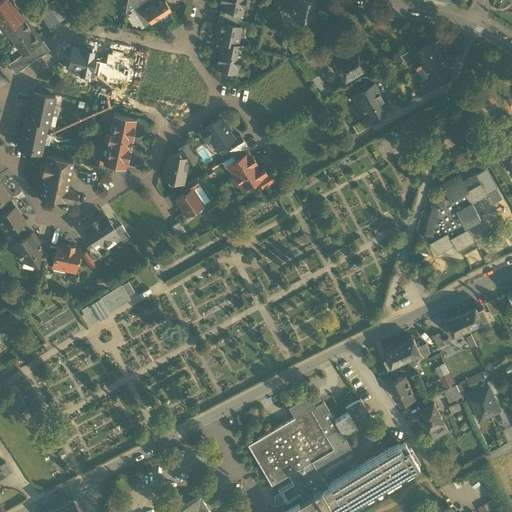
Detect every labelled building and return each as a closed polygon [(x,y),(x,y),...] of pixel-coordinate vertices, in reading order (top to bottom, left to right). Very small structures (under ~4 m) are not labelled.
[(0,0),(0,25),(4,31),(7,29),(25,17),(21,11),(16,15),(8,5),(11,3),(8,0),(0,0)] [(54,0),(48,5),(54,15),(63,9),(56,0),(54,0)] [(129,9),(133,6),(129,0),(127,0),(125,11),(129,9)] [(155,7),(150,0),(141,0),(133,6),(145,26),(170,9),(165,1),(155,7)] [(220,0),(224,1),(223,7),(223,8),(233,10),(232,17),(240,19),(243,5),(243,0),(220,0)] [(291,15),(310,20),(314,0),(313,0),(298,0),(297,3),(293,2),(291,15)] [(141,28),(145,26),(133,6),(129,9),(131,12),(127,14),(129,16),(127,17),(133,25),(134,24),(135,26),(139,24),(141,28)] [(231,17),(232,17),(233,10),(223,8),(223,7),(221,7),(219,14),(231,17)] [(337,19),(344,20),(346,10),(339,8),(337,19)] [(230,24),(231,17),(219,14),(218,21),(222,22),(230,24)] [(25,17),(7,29),(15,41),(30,30),(26,24),(29,23),(25,17)] [(222,22),(218,39),(230,42),(236,44),(242,19),(240,19),(232,17),(231,17),(230,24),(222,22)] [(32,29),(30,30),(15,41),(23,52),(28,49),(33,46),(38,42),(40,40),(32,29)] [(40,40),(38,42),(44,52),(49,49),(42,39),(40,40)] [(229,49),(230,42),(218,39),(217,39),(216,47),(221,48),(221,47),(229,49)] [(300,49),(308,60),(319,53),(311,41),(305,46),(300,49)] [(417,70),(425,66),(443,56),(434,41),(418,50),(409,55),(409,56),(417,70)] [(38,42),(33,46),(39,55),(44,52),(38,42)] [(221,47),(221,48),(220,53),(219,53),(217,60),(218,61),(217,67),(235,71),(237,64),(238,64),(240,57),(239,56),(241,45),(236,44),(230,42),(229,49),(221,47)] [(84,46),(72,44),(67,67),(80,70),(79,74),(87,75),(87,71),(90,72),(93,58),(96,49),(92,48),(93,44),(85,43),(84,46)] [(399,54),(402,60),(409,56),(409,55),(418,50),(414,45),(399,54)] [(33,46),(28,49),(34,59),(39,55),(33,46)] [(345,77),(346,79),(358,72),(357,70),(367,64),(363,57),(362,57),(356,47),(350,50),(348,47),(337,54),(339,57),(333,60),(344,77),(345,77)] [(105,61),(102,75),(105,75),(104,79),(112,81),(113,77),(126,80),(128,68),(131,56),(118,53),(119,50),(111,48),(111,52),(107,51),(105,61)] [(28,49),(23,52),(29,62),(34,59),(28,49)] [(23,52),(17,56),(24,66),(29,62),(23,52)] [(17,56),(12,59),(19,69),(24,66),(17,56)] [(443,56),(425,66),(432,79),(436,77),(450,69),(443,56)] [(159,87),(167,88),(170,75),(164,73),(166,64),(163,63),(164,59),(155,57),(154,61),(142,59),(140,71),(134,69),(132,81),(149,84),(148,89),(158,91),(159,87)] [(99,60),(93,58),(90,72),(96,73),(99,60)] [(14,72),(19,69),(12,59),(7,62),(14,72)] [(105,61),(99,60),(96,73),(102,75),(105,61)] [(134,69),(128,68),(126,80),(132,81),(134,69)] [(175,76),(170,75),(167,88),(177,91),(175,100),(184,102),(185,98),(195,101),(199,82),(195,76),(183,74),(184,70),(177,68),(175,76)] [(420,86),(424,93),(440,84),(436,77),(432,79),(420,86)] [(373,83),(353,94),(365,116),(367,119),(367,118),(387,107),(373,83)] [(39,91),(51,93),(52,87),(41,85),(39,91)] [(34,89),(31,99),(52,104),(55,94),(51,93),(39,91),(34,89)] [(31,99),(29,109),(50,114),(57,115),(59,105),(52,104),(31,99)] [(29,109),(27,119),(46,123),(48,123),(50,114),(29,109)] [(104,161),(124,165),(125,158),(127,158),(134,125),(133,124),(134,117),(113,113),(112,121),(114,121),(113,128),(110,127),(110,131),(109,131),(107,140),(108,140),(106,146),(109,147),(107,153),(105,153),(104,159),(103,161),(104,161)] [(210,138),(216,148),(224,143),(234,137),(233,136),(220,116),(200,130),(206,140),(210,138)] [(352,124),(356,131),(370,123),(367,118),(367,119),(365,116),(352,124)] [(474,118),(470,118),(467,119),(464,122),(463,125),(462,128),(463,132),(465,134),(467,137),(470,138),(474,138),(477,137),(479,135),(481,133),(482,130),(483,127),(482,123),(480,121),(477,119),(474,118)] [(25,119),(23,128),(44,133),(46,123),(27,119),(25,119)] [(23,128),(21,138),(42,142),(48,143),(50,134),(44,133),(23,128)] [(232,153),(243,147),(246,144),(239,133),(233,136),(234,137),(224,143),(231,154),(232,153)] [(40,152),(42,142),(21,138),(19,148),(40,152)] [(187,161),(192,162),(197,158),(187,143),(177,149),(178,151),(179,151),(183,156),(188,158),(187,161)] [(246,152),(243,147),(232,153),(236,159),(246,152)] [(170,184),(174,185),(177,183),(177,181),(179,181),(183,178),(187,161),(188,158),(183,156),(179,151),(178,151),(174,154),(168,153),(163,177),(169,179),(168,181),(170,184)] [(227,166),(234,176),(255,162),(256,161),(252,154),(250,155),(248,151),(246,152),(236,159),(232,161),(233,163),(227,166)] [(511,172),(511,152),(510,153),(509,151),(500,156),(506,167),(507,167),(508,167),(511,172)] [(42,194),(72,200),(74,189),(67,187),(72,159),(46,154),(45,160),(44,159),(41,173),(49,175),(48,181),(44,181),(42,194)] [(102,165),(103,166),(104,161),(103,161),(104,159),(94,157),(92,163),(102,165)] [(255,162),(234,176),(232,177),(237,185),(241,182),(245,187),(263,175),(263,174),(267,172),(262,165),(258,167),(255,162)] [(486,193),(496,187),(486,168),(476,174),(486,193)] [(260,180),(263,186),(275,178),(271,172),(260,180)] [(426,232),(437,252),(455,242),(458,247),(474,238),(467,225),(482,217),(473,201),(487,193),(486,193),(476,174),(476,173),(463,180),(460,174),(443,183),(446,190),(437,195),(436,198),(438,202),(434,204),(432,212),(433,212),(436,216),(429,220),(428,223),(431,229),(426,232)] [(181,187),(184,192),(192,187),(192,188),(199,183),(196,178),(181,187)] [(0,201),(8,196),(0,182),(0,201)] [(175,198),(186,215),(194,210),(195,210),(198,211),(201,209),(202,206),(201,205),(203,204),(202,203),(200,204),(197,198),(198,197),(192,188),(192,187),(184,192),(175,198)] [(0,215),(0,221),(7,232),(8,232),(22,223),(25,221),(15,206),(0,215)] [(117,234),(118,234),(114,228),(105,215),(84,229),(92,242),(96,248),(97,248),(117,234)] [(171,226),(178,236),(185,231),(179,221),(171,226)] [(8,232),(11,237),(18,233),(25,228),(22,223),(8,232)] [(121,224),(114,228),(118,234),(117,234),(122,241),(129,236),(121,224)] [(11,244),(12,245),(14,244),(24,258),(23,260),(22,265),(32,267),(33,263),(38,264),(40,257),(43,240),(36,238),(32,231),(21,238),(11,244)] [(21,238),(18,233),(11,237),(8,239),(11,244),(21,238)] [(40,257),(46,259),(49,241),(43,240),(40,257)] [(96,248),(92,242),(85,247),(88,250),(94,259),(101,255),(97,248),(96,248)] [(52,265),(75,270),(76,263),(78,263),(80,257),(79,257),(78,257),(79,249),(73,248),(73,245),(66,244),(66,245),(57,243),(56,250),(53,252),(52,256),(54,258),(52,265)] [(23,260),(24,258),(14,244),(12,245),(22,260),(23,260)] [(82,254),(91,267),(96,264),(94,259),(88,250),(82,254)] [(127,295),(134,291),(128,281),(120,285),(127,295)] [(83,309),(91,321),(95,318),(94,316),(96,314),(98,316),(99,318),(109,312),(108,310),(107,308),(127,295),(120,285),(100,298),(100,296),(90,303),(90,304),(83,309)] [(107,308),(108,310),(128,298),(127,295),(107,308)] [(499,296),(492,299),(499,311),(505,309),(499,296)] [(492,315),(499,311),(492,299),(486,302),(492,315)] [(483,321),(478,311),(477,309),(476,307),(476,306),(469,309),(469,310),(462,313),(468,328),(483,321)] [(484,308),(478,311),(483,321),(489,318),(484,308)] [(468,328),(462,313),(455,316),(448,319),(448,320),(451,327),(448,328),(452,336),(468,328)] [(471,334),(472,335),(477,345),(477,346),(481,344),(475,332),(471,334)] [(433,336),(439,348),(446,344),(440,333),(433,336)] [(472,347),(477,345),(472,335),(468,337),(472,347)] [(407,342),(399,345),(406,360),(416,355),(417,358),(423,355),(418,346),(415,338),(414,339),(413,337),(412,336),(407,339),(406,341),(407,342)] [(418,346),(423,355),(431,352),(426,342),(418,346)] [(389,368),(400,362),(406,360),(399,345),(393,348),(393,347),(391,346),(386,348),(385,350),(386,352),(385,352),(388,357),(384,358),(389,368)] [(410,369),(406,360),(400,362),(403,369),(404,371),(410,369)] [(435,366),(444,387),(454,383),(445,361),(435,366)] [(399,397),(402,404),(407,401),(416,397),(405,375),(391,382),(393,386),(394,387),(393,389),(396,396),(399,397)] [(489,385),(493,394),(499,392),(493,379),(487,381),(489,385)] [(448,388),(453,399),(461,395),(456,384),(448,388)] [(488,416),(501,410),(493,394),(489,385),(468,395),(477,413),(485,409),(488,416)] [(288,406),(293,415),(295,417),(314,404),(311,400),(308,394),(288,406)] [(319,396),(311,400),(314,404),(321,400),(319,396)] [(348,411),(334,419),(342,434),(350,429),(350,428),(349,426),(355,423),(356,425),(371,416),(360,398),(345,406),(348,411)] [(332,511),(336,510),(336,511),(417,464),(404,441),(399,444),(397,442),(327,484),(318,469),(351,449),(345,439),(342,434),(334,419),(329,410),(323,400),(321,400),(314,404),(295,417),(293,415),(246,443),(270,483),(287,473),(290,479),(276,487),(279,491),(273,494),(274,503),(283,498),(285,501),(298,493),(302,499),(278,511),(332,511)] [(429,428),(433,436),(439,432),(440,434),(447,430),(448,431),(449,430),(434,404),(422,410),(426,418),(424,420),(425,421),(423,423),(426,428),(429,428)] [(450,408),(452,413),(461,409),(459,404),(450,408)] [(485,409),(477,413),(480,420),(488,416),(485,409)] [(5,460),(0,463),(0,464),(6,474),(12,470),(5,460)] [(210,511),(200,495),(177,508),(179,511),(210,511)] [(80,511),(73,496),(54,506),(56,511),(80,511)] [(481,511),(496,511),(500,510),(494,498),(478,507),(481,511)]
